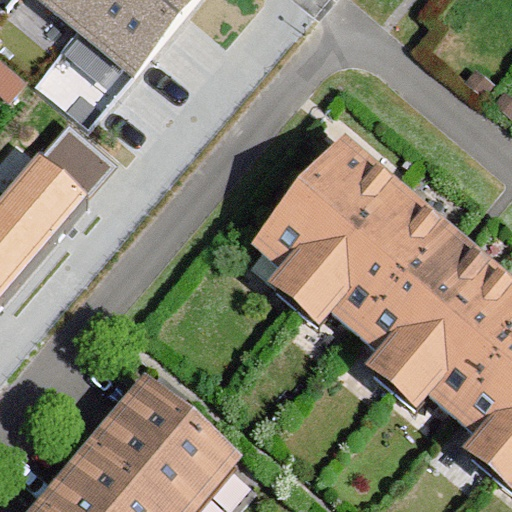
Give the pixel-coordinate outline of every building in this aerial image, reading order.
[(40,0),(82,35),(110,0),(40,0)] [(110,0),(82,35),(137,80),(203,0),(110,0)] [(9,203),(59,245),(92,208),(85,202),(96,190),(60,159),(49,172),(42,165),(9,203)] [(511,310),(341,168),(251,275),(511,492),(511,310)] [(0,315),(59,245),(9,203),(0,213),(0,315)] [(235,511),(261,483),(161,399),(66,511),(235,511)]
